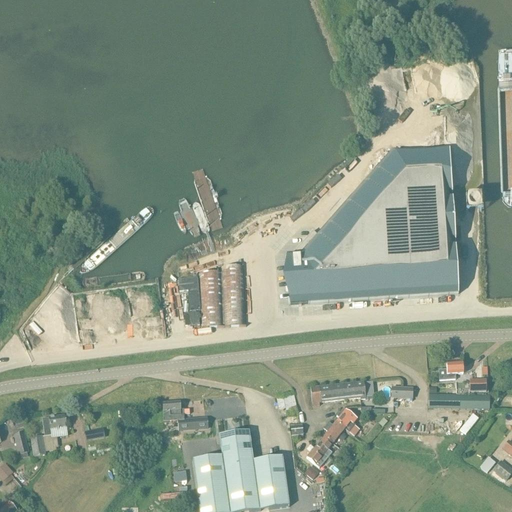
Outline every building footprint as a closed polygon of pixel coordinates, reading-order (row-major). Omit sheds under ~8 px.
[(310,297),(310,305),(458,296),(449,149),(393,151),(321,234),(323,236),(322,237),(321,236),(307,251),(309,271),(316,270),(317,275),(309,275),(310,293),(318,293),(318,297),(310,297)] [(291,256),(287,257),(289,288),(287,288),(288,295),(289,295),(290,306),(310,305),(310,297),(318,297),(318,293),(310,293),(309,275),(317,275),(316,270),(309,271),(307,251),(321,236),(322,237),(323,236),(321,234),(320,233),(319,234),(320,235),(318,237),(314,234),(314,233),(313,232),(291,256)] [(197,279),(178,280),(178,283),(179,293),(188,292),(190,312),(191,312),(192,315),(184,315),(185,327),(200,326),(199,316),(199,314),(195,314),(195,312),(200,311),(201,320),(201,330),(246,328),(245,318),(244,271),(244,268),(221,268),(221,272),(221,274),(200,275),(201,307),(200,307),(197,279)] [(446,365),(447,371),(439,371),(439,382),(455,381),(455,376),(463,375),(462,364),(446,365)] [(469,387),(469,393),(486,394),(486,383),(486,381),(470,381),(469,387)] [(337,386),(319,388),(321,403),(338,401),(349,400),(360,399),(360,401),(365,401),(374,400),(373,398),(374,398),(373,383),(363,384),(337,386)] [(319,388),(310,389),(312,408),(319,407),(319,403),(321,403),(319,388)] [(392,389),(392,400),(412,400),(412,390),(392,389)] [(297,413),(293,394),(277,397),(280,411),(286,409),(287,416),(297,413)] [(428,396),(428,411),(459,411),(489,411),(490,397),(428,396)] [(180,404),(163,405),(164,423),(178,422),(179,432),(207,430),(206,427),(206,420),(184,422),(184,416),(190,416),(189,411),(184,411),(184,410),(180,411),(180,404)] [(355,419),(343,409),(337,417),(339,419),(336,423),(345,430),(349,434),(355,426),(353,425),(357,421),(355,419)] [(67,437),(67,436),(65,417),(42,420),(45,438),(51,437),(51,439),(67,437)] [(22,420),(15,422),(17,430),(24,428),(22,420)] [(324,438),(333,445),(337,439),(342,443),(346,438),(341,434),(345,430),(336,423),(333,427),(329,424),(323,430),(327,433),(324,438)] [(302,426),(291,427),(292,437),(303,436),(302,426)] [(103,430),(85,433),(86,443),(105,439),(103,430)] [(222,458),(193,462),(199,511),(263,511),(289,509),(282,459),(253,463),(249,433),(219,437),(222,458)] [(19,456),(28,454),(24,434),(14,437),(19,456)] [(136,436),(137,444),(148,442),(147,434),(136,436)] [(45,456),(45,454),(42,437),(30,439),(33,458),(45,456)] [(315,448),(328,458),(332,454),(328,450),(333,445),(324,438),(315,448)] [(502,451),(511,458),(511,443),(511,445),(508,443),(502,451)] [(315,448),(307,459),(319,470),(328,458),(315,448)] [(493,472),(499,476),(507,483),(511,475),(511,470),(501,462),(493,472)] [(4,483),(11,476),(13,474),(5,465),(0,468),(0,479),(3,483),(4,483)] [(317,482),(321,477),(310,468),(304,475),(312,482),(314,480),(317,482)] [(15,511),(17,511),(10,503),(0,511),(15,511)]
